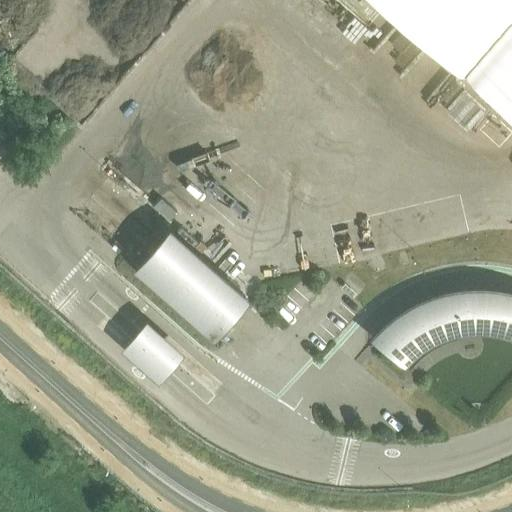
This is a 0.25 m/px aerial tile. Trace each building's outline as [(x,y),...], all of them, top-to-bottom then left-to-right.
[(511,0),(381,0),(386,4),(511,113),(511,0)] [(212,331),(244,295),(169,229),(137,265),(212,331)] [(268,260),(271,273),(302,266),(299,253),(268,260)] [(511,293),(504,291),(500,291),(495,290),(490,289),(481,289),(476,289),(472,289),(464,289),(459,290),(450,292),(445,293),(440,294),(435,296),(430,297),(425,299),(420,302),(415,304),(410,306),(406,309),(398,314),(394,317),(391,320),(387,323),(380,330),(377,334),(403,357),(408,352),(413,347),(416,345),(422,341),(425,339),(431,335),(438,332),(445,329),(449,328),(453,327),(461,325),(473,324),(481,324),(489,325),(493,325),(497,326),(501,327),(504,328),(511,330),(511,293)] [(161,364),(169,356),(142,332),(134,341),(161,364)]
